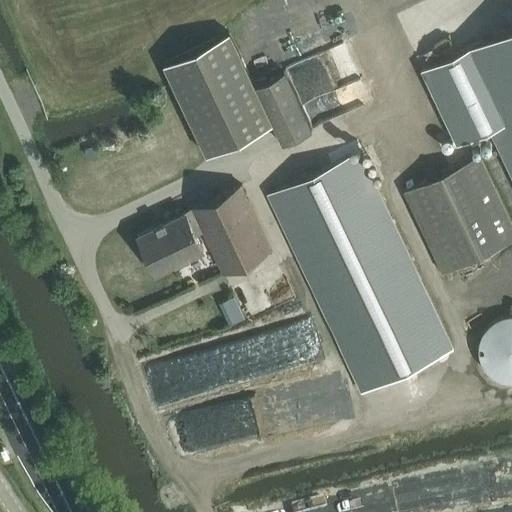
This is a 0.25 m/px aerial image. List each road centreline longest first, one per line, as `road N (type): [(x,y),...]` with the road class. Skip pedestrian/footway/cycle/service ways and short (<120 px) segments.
road 1 (track): [(73,242),(215,170),(268,161),(401,105),(369,11),(394,0)]
road 2 (unclassified): [(176,463),(0,82)]
road 3 (primary): [(71,511),(0,364)]
